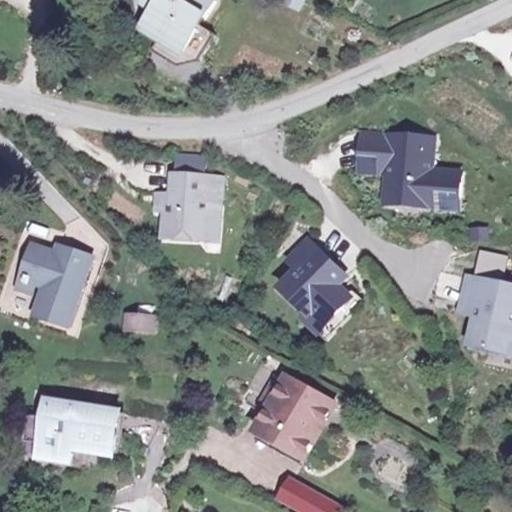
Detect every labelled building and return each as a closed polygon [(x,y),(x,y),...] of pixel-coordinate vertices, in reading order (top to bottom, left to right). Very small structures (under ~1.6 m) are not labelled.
[(167,0),(162,11),(147,33),(186,57),(203,29),(196,25),(204,13),(210,17),(220,1),(218,0),(167,0)] [(162,11),(167,0),(151,0),(149,3),(162,11)] [(303,0),(284,0),(284,2),(298,9),(303,0)] [(368,173),(383,174),(385,137),(370,136),(368,173)] [(425,172),(427,140),(385,137),(383,174),(381,204),(423,207),(424,195),(449,196),(454,196),(455,174),(425,172)] [(214,193),(215,175),(169,172),(168,190),(164,190),(163,209),(161,233),(201,235),(203,193),(214,193)] [(163,209),(164,190),(153,190),(152,208),(163,209)] [(211,236),(214,193),(203,193),(201,235),(211,236)] [(449,209),(449,196),(424,195),(423,207),(449,209)] [(470,225),(468,239),(487,241),(489,227),(470,225)] [(60,323),(82,253),(48,242),(45,251),(22,243),(12,278),(34,285),(25,313),(60,323)] [(342,278),(304,242),(293,254),(301,262),(293,271),(276,290),(304,317),(310,311),(324,324),(347,299),(333,287),(342,278)] [(301,262),(293,254),(285,263),(293,271),(301,262)] [(511,287),(469,279),(462,314),(471,316),(465,345),(506,354),(508,340),(511,323),(511,287)] [(310,311),(304,317),(300,322),(322,342),(355,308),(347,299),(324,324),(310,311)] [(144,311),(122,311),(122,325),(144,325),(144,311)] [(270,415),(285,390),(276,384),(261,411),(270,415)] [(305,461),(335,411),(288,386),(285,390),(270,415),(268,420),(263,429),(286,441),(282,448),(305,461)] [(123,419),(52,408),(42,472),(72,477),(76,450),(117,457),(123,419)] [(263,429),(268,420),(262,417),(253,432),(259,435),(255,443),(301,469),(305,461),(282,448),(286,441),(263,429)] [(273,500),(297,511),(345,511),(349,505),(285,474),(273,500)]
